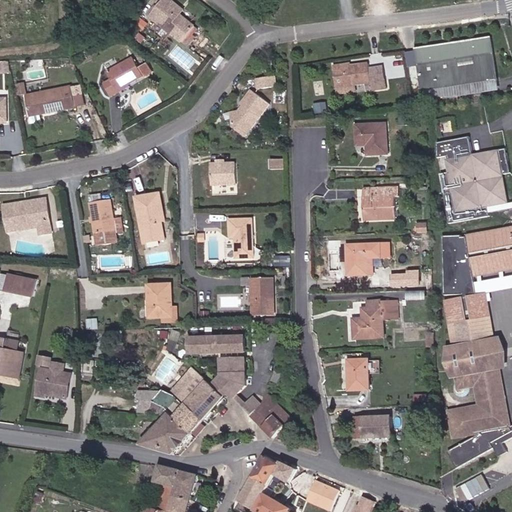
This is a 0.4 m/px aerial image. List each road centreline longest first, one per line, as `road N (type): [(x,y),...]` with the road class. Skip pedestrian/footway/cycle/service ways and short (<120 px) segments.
road 1 (residential): [(306,143),(306,294),(336,468)]
road 2 (residential): [(0,181),(90,168),(182,131),(265,35)]
road 3 (residential): [(0,434),(202,463),(236,455)]
road 4 (residential): [(352,31),(511,6)]
road 5 (unknown): [(280,446),(250,417),(236,415),(204,438),(191,461)]
